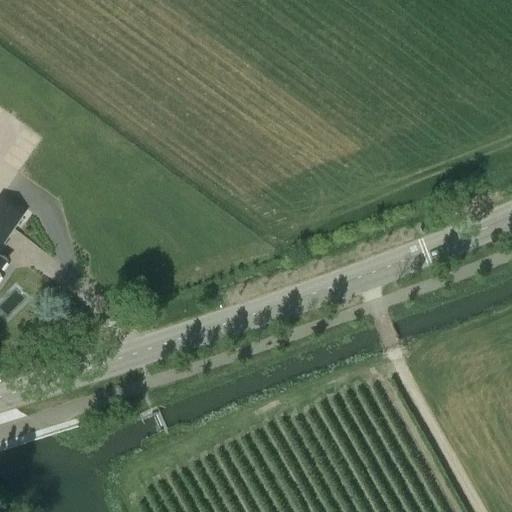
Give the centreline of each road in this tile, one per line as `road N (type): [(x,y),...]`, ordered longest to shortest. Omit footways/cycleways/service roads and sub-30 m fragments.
road 1 (tertiary): [(0,396),(511,215)]
road 2 (track): [(365,273),(401,371),(480,511)]
